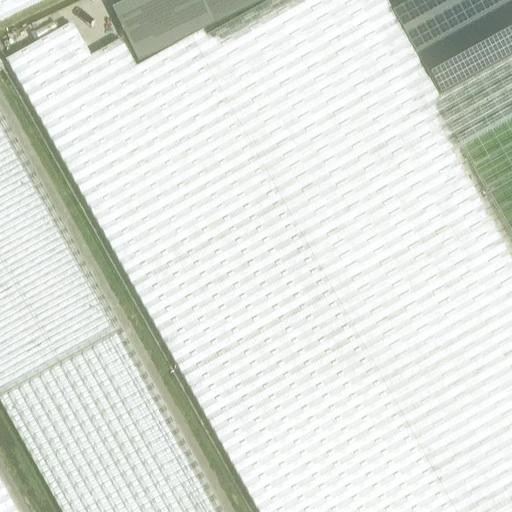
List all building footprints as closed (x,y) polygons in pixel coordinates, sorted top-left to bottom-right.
[(0,0),(0,19),(39,0),(0,0)] [(511,511),(511,60),(440,100),(393,16),(389,7),(384,0),(305,0),(296,5),(292,0),(278,0),(206,41),(204,35),(181,47),(182,49),(136,73),(122,45),(92,62),(72,27),(7,64),(256,511),(511,511)] [(139,67),(181,47),(204,35),(275,0),(137,0),(113,12),(139,67)] [(402,0),(389,7),(393,16),(422,0),(402,0)] [(440,100),(511,60),(511,0),(422,0),(393,16),(440,100)] [(0,406),(58,511),(222,511),(0,113),(0,406)] [(0,511),(15,511),(0,483),(0,511)]
